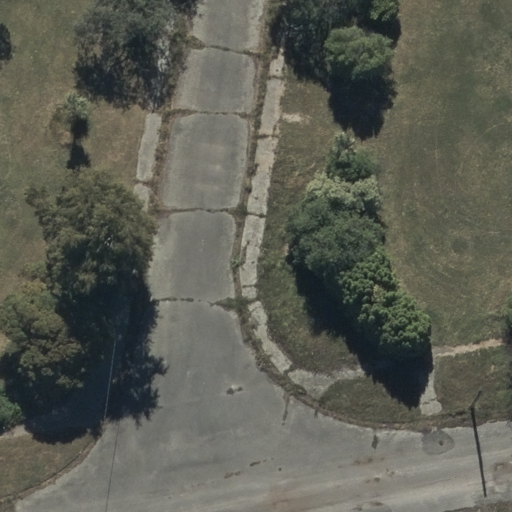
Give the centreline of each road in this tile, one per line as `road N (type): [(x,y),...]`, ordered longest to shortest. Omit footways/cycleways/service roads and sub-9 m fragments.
road 1 (track): [(210,505),(187,384),(194,233),(229,0)]
road 2 (track): [(172,511),(511,462)]
